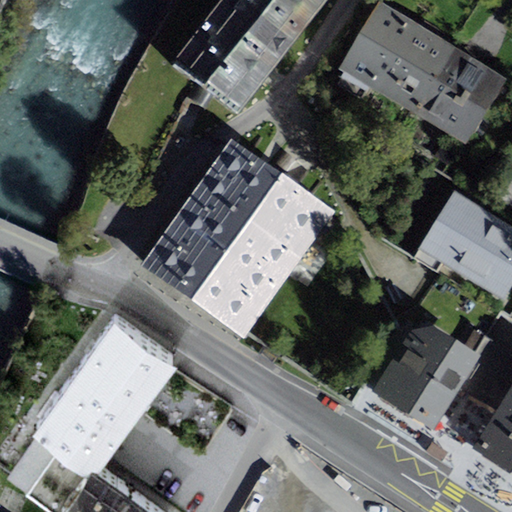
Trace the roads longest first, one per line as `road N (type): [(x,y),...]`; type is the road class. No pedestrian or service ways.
road 1 (track): [(350,0),(289,89),(205,148),(108,287)]
road 2 (unknown): [(360,421),(403,323),(396,294),(289,89)]
road 3 (unclassified): [(284,398),(465,511)]
road 4 (unclassified): [(108,287),(284,398)]
road 5 (residential): [(284,398),(223,511)]
